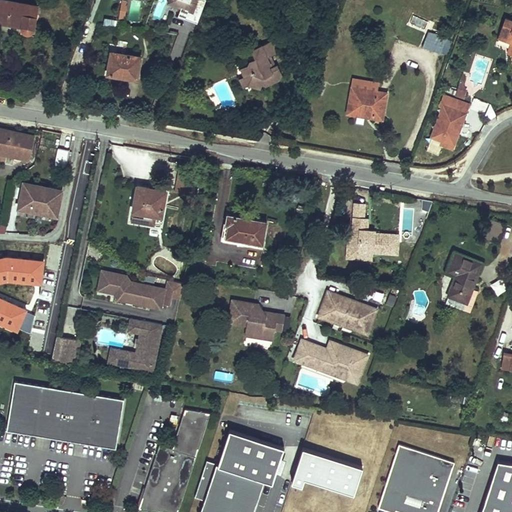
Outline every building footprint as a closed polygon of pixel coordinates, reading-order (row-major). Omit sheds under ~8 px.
[(10,0),(1,0),(0,12),(0,19),(25,24),(25,26),(26,29),(28,31),(30,31),(32,31),(33,31),(35,29),(36,28),(40,5),(10,0)] [(123,19),(127,1),(124,0),(120,0),(117,18),(123,19)] [(130,0),(129,22),(139,23),(139,1),(130,0)] [(178,9),(183,11),(186,2),(181,0),(178,9)] [(202,18),(208,0),(180,0),(186,2),(183,11),(202,18)] [(511,18),(507,17),(500,37),(511,41),(511,18)] [(433,30),(428,45),(447,51),(452,37),(433,30)] [(276,38),(254,47),(258,56),(254,58),(252,62),(244,66),(251,82),(263,87),(265,82),(270,84),(282,79),(284,74),(285,73),(281,62),(274,66),(269,55),(276,52),(282,49),(276,38)] [(114,51),(110,73),(140,78),(143,56),(114,51)] [(276,52),(269,55),(274,66),(281,62),(276,52)] [(456,97),(464,98),(467,78),(458,77),(456,97)] [(355,85),(351,112),(385,119),(390,91),(355,85)] [(444,94),(427,140),(453,149),(470,103),(444,94)] [(0,128),(0,152),(30,159),(35,135),(0,128)] [(55,165),(66,166),(67,149),(56,149),(55,165)] [(25,180),(19,207),(66,216),(71,190),(25,180)] [(176,181),(177,193),(195,192),(195,180),(176,181)] [(141,183),(137,206),(162,210),(166,187),(141,183)] [(366,201),(356,200),(354,234),(350,234),(350,245),(361,245),(361,251),(375,252),(375,250),(400,251),(401,232),(376,230),(369,230),(369,227),(363,227),(363,220),(365,220),(366,215),(366,201)] [(137,206),(136,212),(162,215),(162,210),(137,206)] [(230,225),(228,236),(238,239),(264,243),(268,221),(242,216),(228,213),(227,224),(230,225)] [(375,257),(375,252),(361,251),(361,245),(350,245),(349,256),(375,257)] [(456,272),(448,292),(467,299),(482,259),(455,249),(447,269),(456,272)] [(5,267),(15,270),(18,256),(8,254),(5,267)] [(1,287),(22,292),(24,282),(45,288),(52,264),(18,256),(15,270),(5,267),(1,287)] [(109,279),(117,274),(104,271),(99,291),(113,294),(108,286),(109,279)] [(168,282),(166,291),(131,283),(127,276),(117,274),(109,279),(108,286),(113,294),(120,296),(119,300),(127,302),(128,298),(134,299),(133,304),(161,310),(162,306),(171,308),(173,299),(180,301),(184,285),(168,282)] [(503,279),(491,283),(495,295),(507,291),(503,279)] [(379,306),(330,289),(327,300),(329,301),(328,304),(324,306),(321,314),(335,319),(340,317),(354,322),(357,327),(370,331),(373,323),(371,319),(372,316),(375,317),(379,306)] [(250,325),(249,330),(254,336),(261,337),(265,334),(277,335),(278,328),(280,312),(272,311),(268,314),(265,310),(261,310),(262,306),(256,305),(257,303),(235,300),(231,322),(250,325)] [(287,313),(280,312),(278,328),(285,329),(287,313)] [(335,319),(357,327),(354,322),(340,317),(335,319)] [(151,373),(162,327),(132,320),(129,334),(137,336),(136,341),(135,341),(133,349),(135,349),(134,354),(110,349),(106,363),(151,373)] [(78,340),(57,335),(56,340),(53,351),(52,361),(73,364),(78,340)] [(335,346),(331,347),(305,338),(298,358),(360,380),(370,352),(337,340),(335,346)] [(511,368),(511,367),(511,352),(506,352),(503,366),(511,368)] [(116,447),(124,398),(15,380),(7,430),(76,441),(77,436),(88,437),(87,442),(116,447)] [(177,511),(211,411),(186,406),(173,445),(161,441),(146,485),(149,486),(146,496),(143,495),(139,508),(166,511),(177,511)] [(284,447),(230,429),(218,463),(207,459),(195,496),(205,499),(201,511),(202,511),(253,511),(264,479),(273,482),(284,447)] [(437,511),(454,461),(399,443),(378,507),(394,511),(395,511),(396,509),(403,511),(437,511)] [(354,495),(362,467),(301,450),(291,484),(301,487),(303,480),(354,495)] [(511,511),(511,462),(498,461),(481,511),(511,511)]
